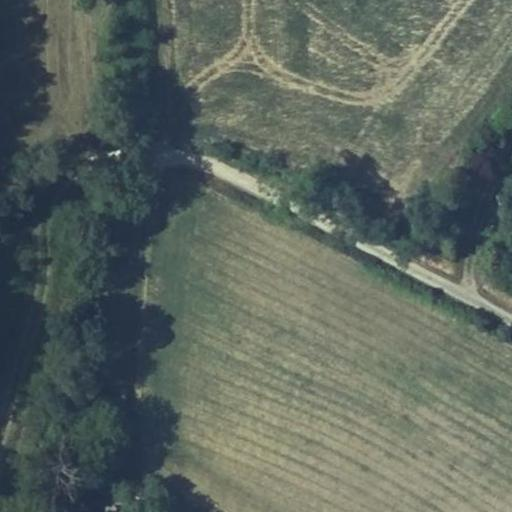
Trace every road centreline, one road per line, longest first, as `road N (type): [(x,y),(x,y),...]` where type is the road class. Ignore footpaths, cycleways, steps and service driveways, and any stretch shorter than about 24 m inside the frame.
road 1 (unclassified): [(511,318),(180,149),(100,146),(48,186),(0,272)]
road 2 (track): [(161,148),(155,0)]
